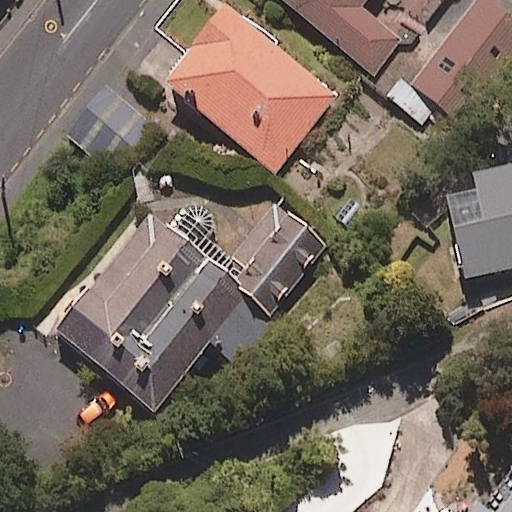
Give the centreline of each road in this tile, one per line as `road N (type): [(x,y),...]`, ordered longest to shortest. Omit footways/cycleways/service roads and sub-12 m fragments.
road 1 (unclassified): [(138,511),(377,399),(511,321)]
road 2 (residential): [(0,126),(99,0)]
